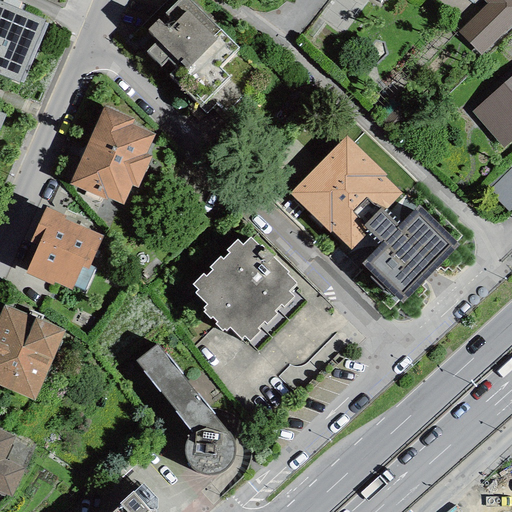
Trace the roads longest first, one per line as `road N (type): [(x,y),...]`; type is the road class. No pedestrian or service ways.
road 1 (residential): [(93,43),(397,348)]
road 2 (residential): [(500,245),(219,0)]
road 3 (primary): [(511,321),(334,484)]
road 4 (residential): [(397,348),(224,511)]
road 5 (residential): [(0,254),(93,43)]
road 6 (primary): [(371,511),(511,385)]
road 7 (residential): [(397,348),(500,245)]
road 8 (residential): [(423,511),(511,430)]
